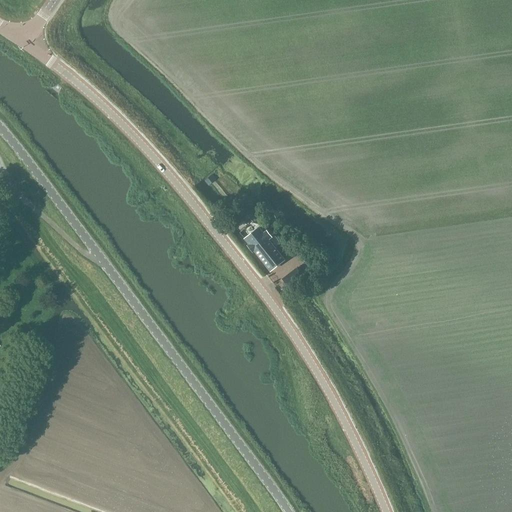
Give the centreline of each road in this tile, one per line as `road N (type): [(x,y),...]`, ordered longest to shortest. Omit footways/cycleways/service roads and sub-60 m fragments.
road 1 (tertiary): [(386,511),(310,358),(278,312),(121,124),(24,41)]
road 2 (tertiary): [(289,511),(0,127)]
